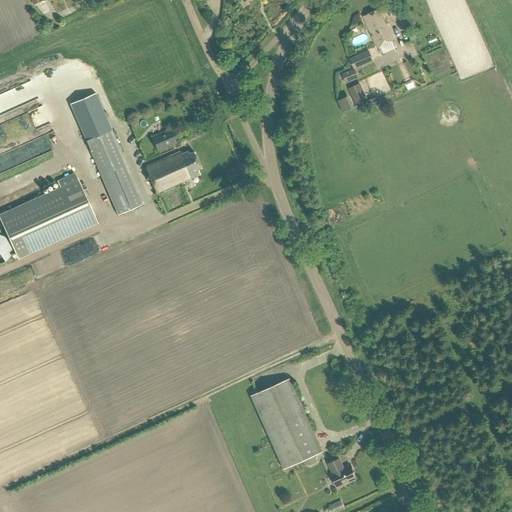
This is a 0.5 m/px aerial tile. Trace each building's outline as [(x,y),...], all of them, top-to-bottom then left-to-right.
[(365,21),(377,49),(395,41),(387,24),(386,25),(379,10),(367,16),(369,19),(365,21)] [(373,60),(368,50),(349,58),(354,69),(373,60)] [(346,84),(359,78),(355,69),(342,74),(346,84)] [(370,102),(361,82),(351,87),(360,106),(370,102)] [(337,101),(343,112),(351,108),(346,97),(337,101)] [(86,142),(118,216),(143,205),(111,131),(86,142)] [(174,133),(159,140),(164,152),(180,146),(174,133)] [(181,155),(180,153),(145,169),(157,196),(199,176),(197,170),(200,169),(193,153),(188,155),(187,152),(181,155)] [(14,154),(0,159),(0,172),(19,165),(14,154)] [(0,220),(10,241),(11,245),(17,259),(97,224),(74,173),(57,180),(60,187),(0,214),(0,220)] [(4,188),(0,189),(0,204),(9,201),(4,188)] [(68,266),(125,244),(122,234),(65,257),(68,266)] [(93,272),(51,290),(56,302),(98,284),(93,272)] [(251,397),(284,470),(322,453),(289,380),(251,397)] [(339,460),(328,465),(332,474),(331,475),(337,489),(356,480),(350,466),(343,469),(339,460)] [(335,511),(344,508),(340,499),(329,504),(332,511),(335,511)]
